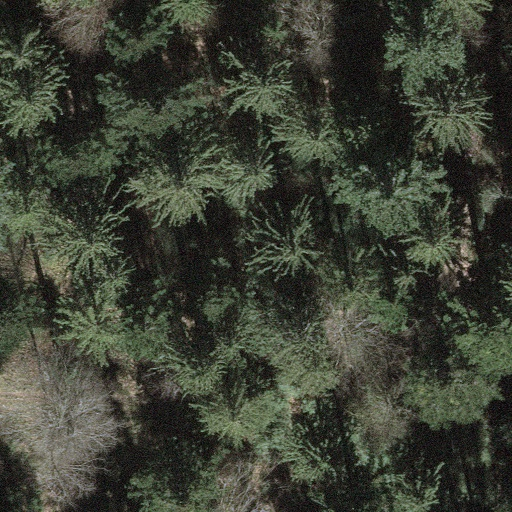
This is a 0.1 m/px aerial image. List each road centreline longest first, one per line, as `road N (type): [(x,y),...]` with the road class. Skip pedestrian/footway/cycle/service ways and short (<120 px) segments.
road 1 (track): [(0,415),(196,393),(366,315),(422,274),(447,244),(463,115),(494,0)]
road 2 (track): [(504,511),(447,244)]
